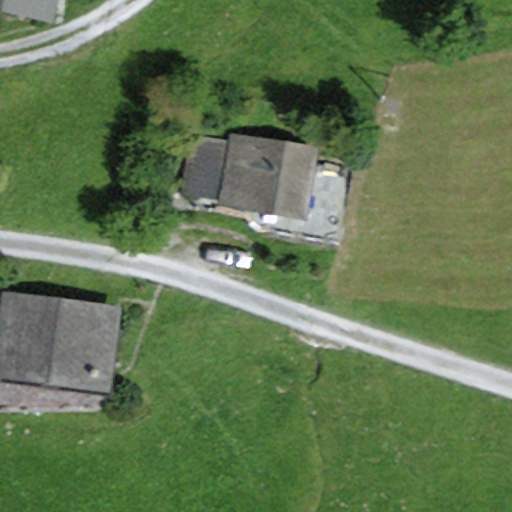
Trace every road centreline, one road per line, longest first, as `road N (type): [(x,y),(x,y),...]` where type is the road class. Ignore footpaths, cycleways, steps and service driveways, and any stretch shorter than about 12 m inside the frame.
road 1 (track): [(511,384),(165,268),(0,240)]
road 2 (track): [(0,50),(61,33),(122,0)]
